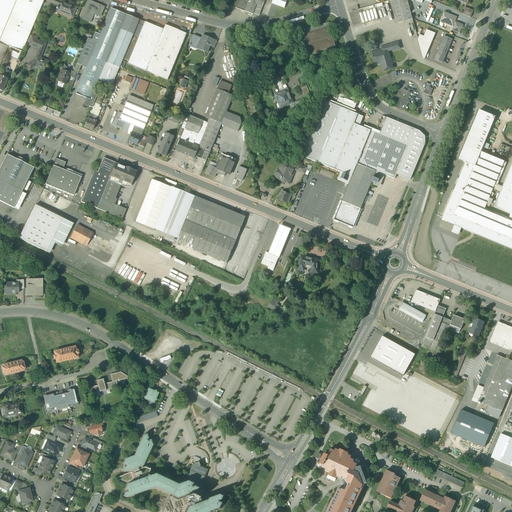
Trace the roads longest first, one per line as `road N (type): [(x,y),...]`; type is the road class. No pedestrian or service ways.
road 1 (tertiary): [(0,102),(384,259)]
road 2 (residential): [(290,461),(92,329),(49,314),(0,313)]
road 3 (unclassified): [(390,273),(290,461)]
road 4 (residential): [(340,5),(232,24),(134,0)]
road 5 (residential): [(340,5),(371,102),(440,133)]
road 6 (tertiary): [(494,0),(440,133)]
road 7 (tertiary): [(440,133),(399,253)]
